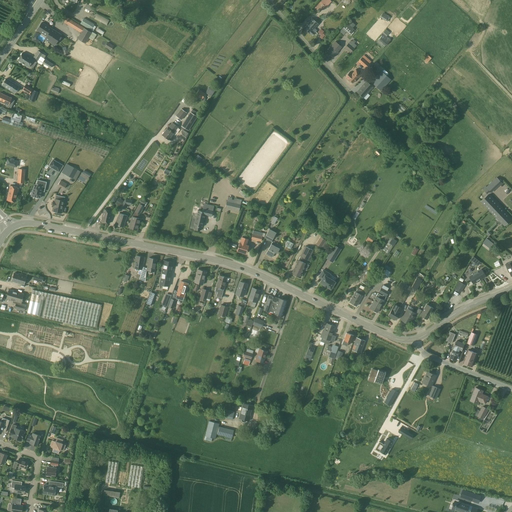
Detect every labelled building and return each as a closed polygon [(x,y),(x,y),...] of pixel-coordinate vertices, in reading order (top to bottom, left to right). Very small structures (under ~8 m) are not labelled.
[(320,12),(325,6),(321,2),(316,7),(313,10),(316,13),(319,10),(320,12)] [(107,25),(109,20),(97,13),(94,18),(107,25)] [(82,33),(85,28),(66,16),(63,21),(82,33)] [(94,24),(84,18),(80,24),(90,29),(94,24)] [(312,36),(314,34),(316,36),(317,34),(313,30),(318,24),(312,19),(304,28),(312,36)] [(342,28),(346,32),(349,35),(354,29),(353,28),(354,26),(355,25),(350,20),(347,23),(342,28)] [(45,39),(46,40),(53,29),(42,22),(37,30),(47,36),(45,39)] [(85,28),(82,33),(79,38),(85,42),(92,32),(85,28)] [(53,29),(46,40),(55,45),(62,35),(53,29)] [(389,42),(382,35),(378,40),(386,46),(389,42)] [(115,43),(108,39),(105,44),(112,48),(115,43)] [(350,53),(357,46),(351,40),(344,48),(350,53)] [(333,58),(342,47),(335,41),(326,52),(333,58)] [(43,63),(45,60),(44,59),(46,55),(43,53),(38,50),(34,56),(32,59),(23,53),(18,60),(29,67),(30,66),(33,68),(37,62),(38,60),(43,63)] [(427,63),(431,58),(427,54),(422,59),(427,63)] [(366,68),(370,64),(362,57),(358,61),(366,68)] [(45,60),(43,63),(51,68),(53,65),(45,60)] [(358,78),(361,74),(356,69),(351,74),(349,72),(345,77),(353,83),(358,77),(358,78)] [(381,91),(391,80),(381,71),(371,82),(381,91)] [(18,89),(19,86),(7,78),(2,85),(15,93),(16,91),(17,91),(18,91),(18,90),(18,89)] [(363,98),(372,87),(366,82),(357,92),(363,98)] [(25,85),(22,89),(29,93),(32,89),(25,85)] [(209,88),(205,93),(211,96),(214,91),(209,88)] [(34,101),(38,92),(33,90),(29,100),(34,101)] [(202,99),(205,94),(199,90),(198,91),(196,95),(202,99)] [(0,101),(9,106),(12,98),(0,93),(0,101)] [(187,113),(182,109),(179,112),(177,116),(182,120),(185,116),(187,113)] [(197,117),(190,112),(182,126),(188,130),(197,117)] [(172,135),(178,127),(173,122),(168,128),(162,135),(169,140),(169,139),(170,140),(171,141),(172,140),(173,139),(174,137),(173,136),(172,135)] [(18,161),(14,160),(10,160),(7,159),(6,165),(17,168),(18,161)] [(64,166),(53,159),(49,167),(59,173),(64,166)] [(80,172),(66,164),(61,173),(76,181),(80,172)] [(24,183),(25,169),(18,168),(17,183),(24,183)] [(491,193),(502,182),(496,176),(483,189),(487,193),(489,191),(491,193)] [(47,182),(38,180),(36,188),(34,188),(33,191),(32,191),(31,195),(32,195),(32,196),(34,197),(34,198),(39,199),(39,198),(40,198),(42,189),(45,190),(47,182)] [(67,184),(61,180),(58,185),(64,189),(67,184)] [(15,202),(19,188),(10,186),(7,200),(15,202)] [(212,191),(210,195),(224,204),(227,200),(212,191)] [(500,220),(505,225),(511,219),(506,214),(507,213),(489,194),(481,201),(499,220),(500,220)] [(53,211),(61,213),(64,201),(64,197),(56,196),(55,202),(53,201),(52,207),(53,207),(53,211)] [(124,201),(119,198),(115,203),(120,206),(124,201)] [(131,205),(132,200),(125,199),(124,201),(120,206),(124,209),(127,204),(131,205)] [(239,213),(240,205),(227,202),(225,209),(239,213)] [(139,203),(139,204),(135,212),(140,215),(144,207),(144,206),(139,203)] [(426,204),(425,207),(436,215),(438,212),(426,204)] [(109,224),(112,211),(104,209),(101,222),(109,224)] [(195,230),(200,231),(201,227),(202,227),(204,219),(205,214),(207,215),(212,216),(213,211),(206,209),(205,212),(198,210),(194,226),(196,226),(195,230)] [(124,227),(127,216),(120,213),(116,225),(124,227)] [(137,230),(141,219),(132,216),(129,227),(137,230)] [(269,229),(265,238),(272,242),(276,233),(269,229)] [(261,242),(263,233),(253,230),(253,233),(251,239),(261,242)] [(370,244),(375,236),(370,233),(365,241),(370,244)] [(247,245),(248,239),(241,237),(240,243),(237,251),(246,254),(248,246),(247,245)] [(315,244),(321,248),(326,240),(320,237),(315,244)] [(393,246),(397,241),(391,237),(388,242),(393,246)] [(278,248),(271,244),(266,255),(273,259),(278,248)] [(335,245),(334,246),(327,258),(332,262),(340,249),(335,245)] [(300,277),(313,250),(305,246),(292,273),(300,277)] [(139,280),(139,279),(141,273),(142,269),(144,257),(136,255),(134,268),(139,269),(139,272),(138,272),(135,279),(139,280)] [(154,272),(157,259),(149,258),(146,270),(154,272)] [(169,286),(170,278),(173,262),(164,260),(159,284),(169,286)] [(376,277),(381,280),(384,275),(388,277),(391,273),(382,267),(376,277)] [(203,285),(207,272),(198,269),(194,282),(203,285)] [(474,284),(486,276),(482,269),(469,277),(474,284)] [(328,278),(330,274),(323,270),(319,277),(322,279),(320,282),(324,285),(326,287),(327,286),(331,289),(335,282),(328,278)] [(24,285),(27,276),(18,274),(14,273),(12,281),(24,285)] [(411,288),(416,291),(422,280),(424,281),(426,276),(420,273),(411,288)] [(216,296),(221,298),(227,278),(220,275),(215,291),(217,292),(216,296)] [(405,290),(408,285),(400,280),(397,285),(405,290)] [(187,288),(188,283),(181,281),(175,298),(182,300),(186,287),(187,288)] [(243,296),(247,284),(240,281),(236,294),(243,296)] [(459,282),(455,289),(460,292),(465,285),(459,282)] [(252,287),(248,300),(246,305),(254,307),(256,302),(260,290),(252,287)] [(387,296),(389,292),(381,287),(379,292),(387,296)] [(206,302),(209,290),(203,288),(199,300),(206,302)] [(363,295),(362,295),(364,291),(358,288),(356,291),(350,302),(356,306),(363,295)] [(98,328),(102,305),(83,301),(33,289),(28,313),(42,316),(42,317),(77,325),(78,323),(91,326),(92,326),(98,328)] [(9,290),(8,294),(22,299),(24,294),(9,290)] [(150,305),(155,293),(150,292),(146,303),(150,305)] [(383,295),(383,296),(378,293),(369,308),(377,313),(386,297),(383,295)] [(21,303),(22,299),(8,294),(6,299),(13,301),(13,303),(16,304),(14,308),(24,311),(26,305),(21,303)] [(167,307),(171,295),(166,294),(162,305),(167,307)] [(263,310),(273,313),(278,298),(269,295),(263,310)] [(420,298),(416,295),(411,301),(416,304),(420,298)] [(278,298),(273,313),(282,316),(288,301),(278,298)] [(247,301),(242,300),(240,306),(238,305),(235,314),(241,316),(244,307),(245,307),(247,301)] [(396,320),(403,309),(394,304),(388,315),(396,320)] [(427,320),(434,308),(427,304),(420,315),(427,320)] [(228,307),(221,305),(218,315),(225,317),(228,307)] [(409,325),(415,314),(408,309),(401,320),(409,325)] [(253,321),(248,319),(249,316),(243,314),(241,321),(240,325),(245,327),(246,325),(251,327),(253,321)] [(264,322),(255,319),(253,325),(261,328),(264,322)] [(320,341),(325,343),(331,325),(327,323),(320,341)] [(331,325),(325,343),(328,344),(335,326),(331,325)] [(346,332),(343,340),(342,344),(347,346),(349,342),(351,343),(354,335),(346,332)] [(452,343),(456,334),(450,332),(446,341),(452,343)] [(477,335),(472,333),(467,344),(473,346),(477,335)] [(360,353),(365,340),(356,337),(352,350),(360,353)] [(457,340),(454,348),(453,350),(450,358),(456,360),(459,352),(459,350),(462,351),(465,343),(457,340)] [(312,356),(315,348),(309,346),(306,354),(312,356)] [(263,363),(267,351),(259,348),(255,360),(263,363)] [(472,366),(477,354),(468,350),(463,363),(472,366)] [(249,366),(251,360),(253,353),(244,351),(242,357),(245,358),(243,364),(249,366)] [(370,375),(369,378),(374,380),(374,382),(381,384),(385,373),(377,371),(377,372),(371,370),(370,373),(369,375),(370,375)] [(431,387),(436,375),(427,371),(422,383),(431,387)] [(435,399),(440,388),(433,386),(429,396),(435,399)] [(482,394),(483,390),(476,387),(470,401),(478,404),(480,399),(481,399),(481,401),(485,403),(488,396),(482,394)] [(392,402),(398,392),(392,389),(387,398),(392,402)] [(245,423),(248,422),(248,420),(249,421),(253,406),(243,403),(239,418),(240,419),(240,420),(242,423),(245,423)] [(489,409),(488,409),(483,406),(477,416),(483,419),(489,409)] [(232,420),(235,411),(223,408),(221,417),(232,420)] [(486,433),(497,415),(490,410),(478,428),(486,433)] [(3,418),(1,422),(0,421),(0,432),(1,433),(2,431),(6,432),(10,420),(3,418)] [(216,439),(220,424),(209,421),(205,436),(216,439)] [(20,440),(21,440),(25,431),(16,428),(16,425),(13,424),(9,435),(13,436),(12,437),(16,438),(16,439),(16,440),(17,440),(17,441),(18,441),(19,441),(19,440),(20,440)] [(232,438),(234,430),(219,426),(217,434),(232,438)] [(398,432),(406,436),(408,432),(400,428),(398,432)] [(37,445),(40,435),(33,433),(32,435),(29,434),(27,440),(32,442),(32,444),(37,445)] [(381,442),(379,445),(383,448),(383,449),(388,452),(389,451),(390,451),(391,448),(392,445),(393,446),(392,445),(396,439),(390,435),(386,442),(382,439),(381,439),(382,440),(381,442)] [(57,437),(56,441),(53,440),(50,446),(54,447),(52,450),(59,453),(60,449),(63,451),(65,444),(62,443),(63,439),(57,437)] [(120,453),(110,452),(106,482),(115,483),(120,453)] [(145,457),(133,455),(128,485),(141,487),(145,457)] [(17,465),(26,469),(29,462),(19,459),(18,462),(15,461),(12,468),(16,469),(17,465)] [(47,466),(46,475),(52,476),(52,474),(55,475),(57,468),(47,466)] [(14,492),(25,493),(26,486),(18,485),(19,481),(12,480),(11,487),(15,488),(14,492)] [(52,485),(52,486),(44,484),(44,487),(43,488),(44,488),(43,493),(55,495),(57,486),(63,487),(64,483),(55,481),(54,485),(52,485)] [(120,498),(120,492),(105,489),(104,495),(120,498)] [(473,502),(475,496),(462,492),(461,498),(473,502)] [(8,511),(17,511),(21,511),(23,506),(16,504),(16,500),(12,500),(12,504),(9,503),(8,511)] [(470,508),(470,507),(458,502),(456,508),(462,510),(462,511),(461,511),(477,511),(470,508)]
